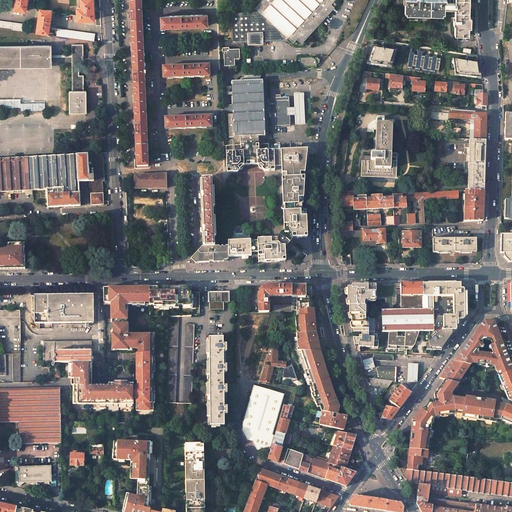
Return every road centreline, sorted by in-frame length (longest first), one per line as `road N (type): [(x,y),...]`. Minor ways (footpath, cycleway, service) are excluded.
road 1 (secondary): [(374,0),(327,118),(318,178),(321,275)]
road 2 (residential): [(490,273),(493,91),(484,0)]
road 3 (tertiary): [(321,275),(119,277)]
road 4 (residential): [(116,191),(108,0)]
road 5 (secondary): [(321,275),(344,377),(377,451)]
road 6 (residential): [(479,310),(377,451)]
road 7 (tertiary): [(481,273),(321,275)]
